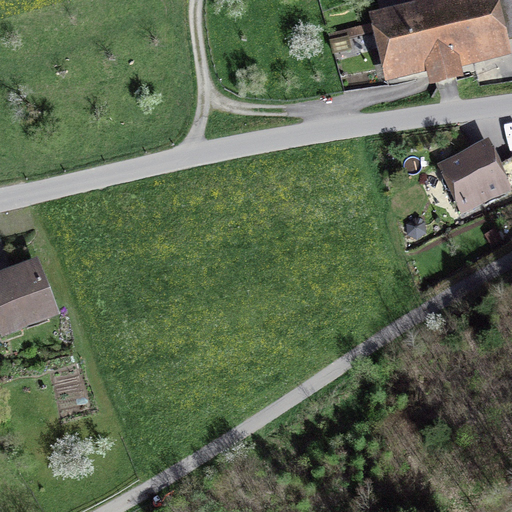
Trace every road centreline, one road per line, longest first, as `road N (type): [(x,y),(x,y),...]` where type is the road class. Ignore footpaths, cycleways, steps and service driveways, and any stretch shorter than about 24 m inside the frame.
road 1 (tertiary): [(511,103),(188,154),(0,197)]
road 2 (residential): [(511,257),(112,511)]
road 3 (track): [(206,84),(225,103),(319,110),(360,128)]
road 4 (track): [(195,0),(206,84),(188,154)]
